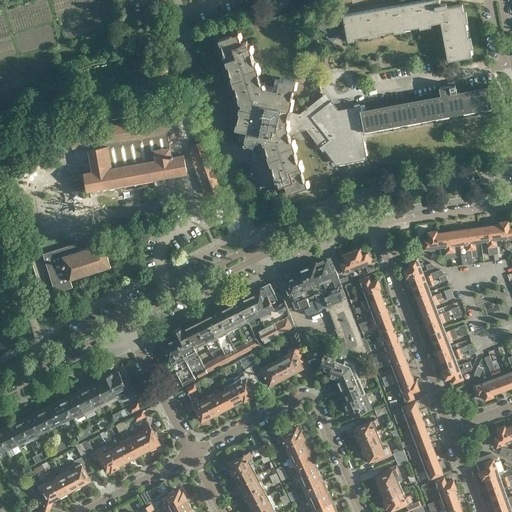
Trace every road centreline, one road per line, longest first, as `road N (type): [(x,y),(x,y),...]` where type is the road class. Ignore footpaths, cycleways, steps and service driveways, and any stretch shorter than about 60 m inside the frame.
road 1 (residential): [(362,511),(307,397),(192,454)]
road 2 (residential): [(370,218),(449,430)]
road 3 (residential): [(256,245),(186,31)]
road 4 (secondary): [(126,324),(262,256)]
road 5 (secondary): [(256,245),(120,313)]
road 6 (residential): [(511,62),(363,91)]
road 7 (residential): [(192,454),(126,324)]
road 8 (secondary): [(370,218),(511,194)]
road 9 (secondary): [(0,387),(126,324)]
road 10 (secondary): [(511,180),(375,201)]
road 11 (residential): [(44,351),(0,229)]
road 12 (secondary): [(375,201),(256,245)]
road 13 (residential): [(192,454),(85,511)]
